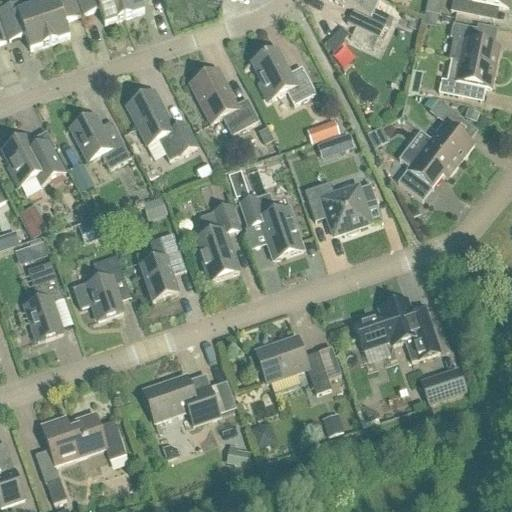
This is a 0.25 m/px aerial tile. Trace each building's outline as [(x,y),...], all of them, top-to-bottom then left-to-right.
[(50,49),(37,10),(32,0),(30,0),(16,5),(17,8),(0,14),(0,19),(9,47),(25,41),(30,56),(50,49)] [(51,0),(53,5),(37,10),(50,49),(70,43),(64,27),(80,22),(72,0),(51,0)] [(124,24),(116,0),(76,0),(84,21),(99,15),(105,31),(124,24)] [(116,0),(124,24),(144,17),(139,2),(144,0),(116,0)] [(375,15),(380,4),(371,0),(336,0),(334,7),(357,18),(351,31),(379,44),(389,22),(375,15)] [(453,3),(450,16),(479,22),(482,9),(508,15),(510,0),(462,0),(462,5),(453,3)] [(454,43),(449,64),(452,65),(459,66),(496,74),(500,52),(474,47),(477,34),(452,29),(450,42),(454,43)] [(335,72),(345,69),(339,45),(328,48),(335,72)] [(301,70),(311,67),(305,51),(295,54),(301,70)] [(290,82),(277,56),(252,69),(271,106),(286,98),(294,112),(316,100),(303,75),(290,82)] [(496,74),(459,66),(451,65),(447,86),(441,85),(438,98),(462,103),(465,90),(491,96),(496,74)] [(218,76),(190,90),(211,130),(222,124),(232,142),(259,128),(247,105),(236,111),(218,76)] [(410,86),(407,97),(418,100),(420,88),(410,86)] [(174,135),(154,98),(127,112),(147,152),(158,146),(169,168),(197,153),(185,130),(174,135)] [(511,105),(506,103),(503,113),(511,115),(511,105)] [(429,104),(424,110),(431,115),(438,106),(429,104)] [(431,145),(460,168),(474,151),(453,134),(461,124),(438,106),(431,115),(429,117),(444,128),(431,145)] [(476,127),(479,118),(467,114),(464,123),(476,127)] [(120,143),(109,149),(94,121),(71,134),(89,168),(101,161),(109,176),(131,164),(120,143)] [(325,145),(339,140),(335,127),(321,132),(325,145)] [(386,148),(379,134),(367,140),(374,155),(386,148)] [(264,152),(274,147),(268,135),(258,140),(264,152)] [(398,165),(409,173),(397,188),(421,207),(431,194),(440,181),(447,186),(460,168),(431,145),(420,137),(398,165)] [(349,141),(317,151),(322,166),(354,155),(349,141)] [(36,158),(28,142),(2,156),(10,173),(8,174),(18,193),(37,183),(41,192),(65,179),(50,150),(36,158)] [(208,171),(197,176),(202,186),(213,180),(208,171)] [(241,177),(229,181),(236,204),(248,199),(241,177)] [(81,197),(91,192),(84,178),(74,183),(81,197)] [(334,201),(330,189),(304,197),(315,228),(327,224),(334,242),(346,237),(347,239),(350,240),(357,238),(358,235),(358,233),(370,229),(365,216),(378,212),(371,190),(358,194),(357,193),(334,201)] [(276,218),(270,199),(241,209),(249,233),(261,229),(273,267),(303,257),(288,214),(276,218)] [(144,209),(149,224),(165,219),(160,204),(144,209)] [(97,207),(82,209),(84,225),(99,223),(97,207)] [(210,289),(239,279),(226,241),(239,236),(231,212),(200,223),(207,242),(195,246),(210,289)] [(40,226),(27,233),(33,245),(46,239),(40,226)] [(90,239),(94,250),(108,246),(105,234),(90,239)] [(0,257),(19,250),(14,238),(0,242),(0,257)] [(152,308),(179,299),(170,271),(183,267),(174,240),(151,247),(153,255),(137,260),(152,308)] [(41,248),(29,252),(34,266),(46,262),(41,248)] [(76,299),(80,310),(86,313),(92,311),(98,327),(123,319),(113,289),(125,285),(117,262),(93,270),(98,286),(83,291),(84,296),(76,299)] [(38,348),(63,340),(52,310),(64,306),(51,268),(28,276),(38,307),(25,312),(38,348)] [(375,318),(381,316),(383,324),(378,325),(377,324),(354,332),(363,357),(391,347),(393,351),(404,347),(411,368),(439,359),(423,312),(409,317),(405,306),(375,317),(375,318)] [(267,389),(269,388),(307,375),(316,400),(331,395),(326,381),(318,358),(304,363),(297,343),(256,358),(267,389)] [(420,389),(428,413),(467,399),(459,376),(420,389)] [(209,394),(192,400),(187,382),(168,389),(168,391),(159,394),(156,393),(147,396),(146,399),(144,399),(154,429),(188,417),(194,432),(220,423),(219,421),(209,394)] [(227,388),(209,394),(219,421),(236,415),(227,388)] [(99,432),(95,420),(75,427),(76,430),(69,432),(66,424),(41,432),(49,456),(35,461),(52,510),(66,505),(55,473),(106,455),(110,467),(126,461),(115,427),(99,432)] [(321,425),(328,444),(344,438),(337,420),(321,425)] [(169,453),(163,456),(166,467),(178,463),(176,456),(169,453)] [(230,453),(227,470),(248,474),(251,460),(238,457),(238,454),(230,453)] [(23,503),(14,475),(0,480),(0,509),(1,511),(23,503)]
